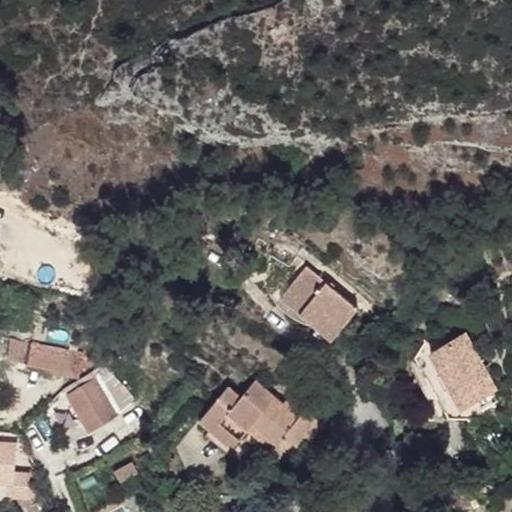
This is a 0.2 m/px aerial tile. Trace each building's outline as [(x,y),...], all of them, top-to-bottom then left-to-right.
[(289,266),(295,270),(302,262),(297,257),(289,266)] [(306,266),(280,298),(331,340),(357,308),(306,266)] [(417,362),(448,418),(468,419),(470,423),(504,404),(465,334),(417,362)] [(10,340),(7,361),(52,370),(52,371),(79,376),(83,354),(10,340)] [(66,395),(89,432),(117,416),(117,414),(134,400),(101,367),(67,387),(70,393),(66,395)] [(228,387),(199,420),(231,448),(247,430),(253,423),(277,444),(284,435),(300,449),(322,424),(290,396),(282,404),(255,380),(240,398),(228,387)] [(253,423),(247,430),(293,469),(294,459),(300,449),(284,435),(277,444),(253,423)] [(0,482),(13,483),(12,497),(31,498),(33,474),(14,473),(16,444),(0,443),(0,482)] [(114,471),(120,482),(137,473),(131,462),(114,471)]
